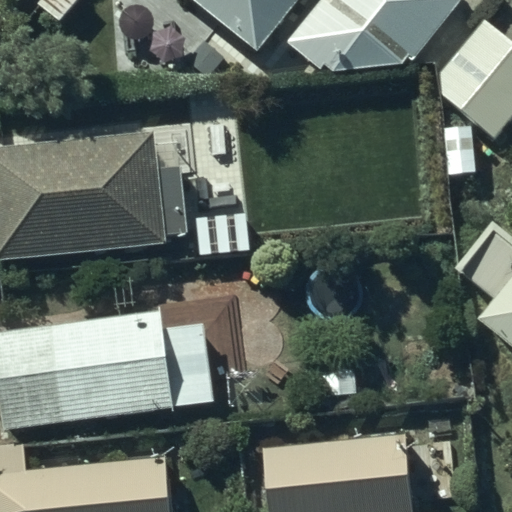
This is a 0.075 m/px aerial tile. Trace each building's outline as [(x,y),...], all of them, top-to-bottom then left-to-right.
[(0,0),(0,8),(8,15),(20,0),(0,0)] [(172,0),(262,73),(321,0),(172,0)] [(452,0),(346,0),(295,63),(334,99),(414,83),(471,15),(452,0)] [(511,123),(511,48),(483,26),(441,78),(444,101),(496,144),(511,123)] [(150,150),(0,169),(0,286),(165,264),(150,150)] [(511,255),(497,243),(466,282),(509,316),(488,343),(511,361),(511,255)] [(163,329),(0,352),(0,416),(5,451),(178,426),(163,329)] [(417,511),(411,447),(267,457),(271,511),(417,511)] [(20,462),(0,463),(0,511),(167,511),(162,474),(20,493),(20,462)]
